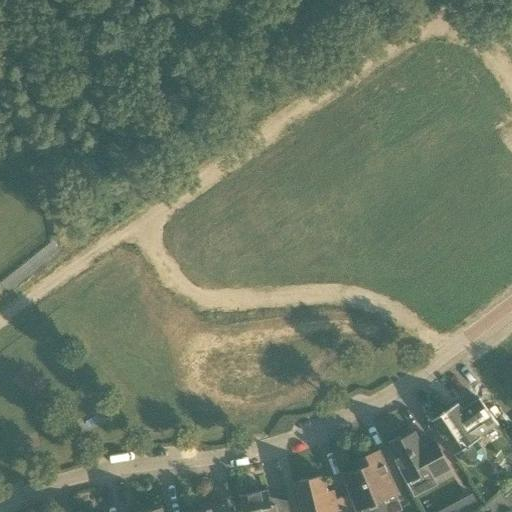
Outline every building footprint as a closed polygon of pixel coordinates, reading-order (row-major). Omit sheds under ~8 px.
[(375,94),(360,105),(391,147),(405,136),(399,128),(419,114),(392,76),(372,90),(375,94)] [(481,154),(452,175),(465,192),(494,171),(481,154)] [(494,171),(465,192),(477,210),(507,189),(494,171)] [(511,196),(507,189),(477,210),(490,227),(511,211),(511,196)] [(218,200),(169,236),(189,263),(219,240),(225,249),(244,236),(218,200)] [(511,211),(490,227),(503,245),(511,238),(511,211)] [(305,258),(304,279),(312,279),(312,281),(338,282),(341,215),(331,217),(330,241),(314,240),(313,258),(305,258)] [(341,215),(338,282),(363,283),(363,279),(371,280),(372,262),(364,261),(365,244),(349,243),(350,215),(341,215)] [(511,238),(503,245),(511,257),(511,238)] [(444,275),(415,297),(437,326),(475,297),(462,280),(475,270),(457,247),(436,264),(444,275)] [(453,455),(457,453),(462,460),(467,464),(475,464),(481,460),(483,454),(481,447),(476,440),(480,437),(479,436),(498,424),(482,403),(479,405),(465,414),(457,403),(431,420),(453,455)] [(425,451),(415,432),(401,439),(402,441),(391,447),(390,445),(387,447),(405,482),(431,469),(435,477),(451,469),(438,444),(425,451)] [(396,494),(378,451),(360,458),(363,467),(343,476),(357,510),(396,494)] [(337,511),(335,499),(328,501),(322,476),(295,482),(302,511),(337,511)] [(511,485),(501,495),(511,507),(511,506),(511,485)] [(277,511),(275,504),(271,505),(267,490),(239,496),(243,511),(242,511),(277,511)] [(473,494),(462,499),(469,511),(479,506),(473,494)] [(492,511),(504,511),(511,507),(501,495),(487,506),(492,511)] [(199,511),(216,511),(214,502),(208,504),(207,504),(208,510),(202,511),(199,511)]
